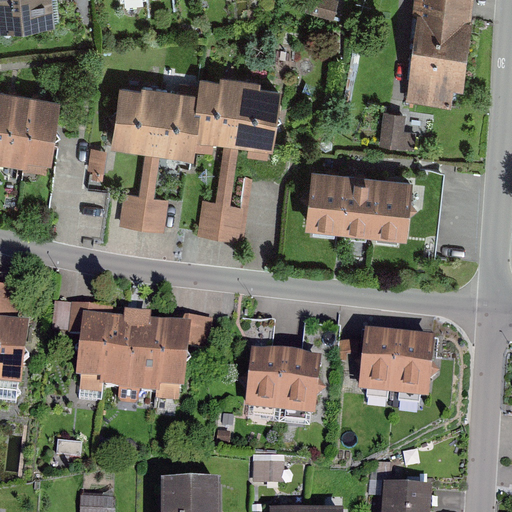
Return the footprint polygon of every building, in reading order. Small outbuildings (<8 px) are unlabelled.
[(0,0),(0,28),(53,23),(50,0),(0,0)] [(471,0),(415,0),(402,103),(448,109),(450,89),(460,90),(471,0)] [(192,97),(115,86),(106,146),(143,151),(136,196),(125,195),(120,226),(164,232),(168,201),(153,199),(160,154),(187,158),(190,142),(220,146),(212,201),(202,200),(197,234),(237,240),(242,207),(229,205),(237,147),(268,151),(277,91),(195,79),(192,97)] [(0,163),(45,170),(55,99),(0,91),(0,163)] [(407,115),(385,113),(381,147),(414,150),(415,133),(405,132),(407,115)] [(406,179),(308,168),(301,227),(399,239),(406,179)] [(0,387),(22,390),(29,324),(17,323),(21,289),(0,286),(0,387)] [(118,308),(55,306),(53,345),(72,346),(71,383),(78,383),(78,396),(179,400),(182,326),(152,325),(152,317),(118,315),(118,308)] [(214,318),(189,317),(187,348),(212,350),(214,318)] [(427,340),(358,334),(352,393),(421,400),(427,340)] [(313,359),(246,352),(240,411),(307,418),(313,359)] [(284,468),(255,466),(254,485),(283,486),(284,468)] [(221,511),(222,487),(162,487),(161,511),(221,511)] [(426,511),(428,493),(378,489),(375,511),(426,511)] [(113,511),(115,502),(81,500),(79,511),(113,511)]
